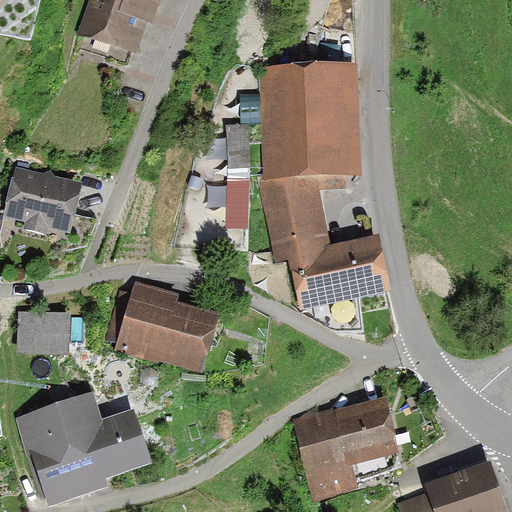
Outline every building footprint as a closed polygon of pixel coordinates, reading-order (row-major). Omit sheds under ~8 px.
[(93,0),(79,38),(135,59),(147,29),(153,31),(158,18),(164,0),(93,0)] [(296,313),(387,296),(375,239),(328,248),(317,191),(343,190),(343,179),(357,179),(353,66),(253,71),(262,177),(254,179),(271,266),(284,263),(296,313)] [(213,221),(252,222),(254,125),(231,125),(230,193),(213,193),(213,221)] [(69,235),(82,182),(55,176),(51,171),(45,174),(16,168),(5,217),(23,221),(21,231),(47,237),(49,230),(69,235)] [(213,172),(213,191),(228,191),(228,172),(213,172)] [(159,358),(204,371),(221,315),(177,302),(180,293),(136,280),(132,293),(121,290),(106,340),(117,343),(114,350),(158,363),(159,358)] [(17,353),(67,355),(69,312),(19,310),(17,353)] [(106,478),(151,463),(133,410),(101,420),(93,394),(15,420),(27,455),(31,454),(48,506),(109,487),(106,478)] [(357,489),(353,470),(402,458),(388,400),(297,423),(316,500),(357,489)] [(503,511),(487,468),(426,490),(429,498),(402,508),(403,511),(503,511)]
